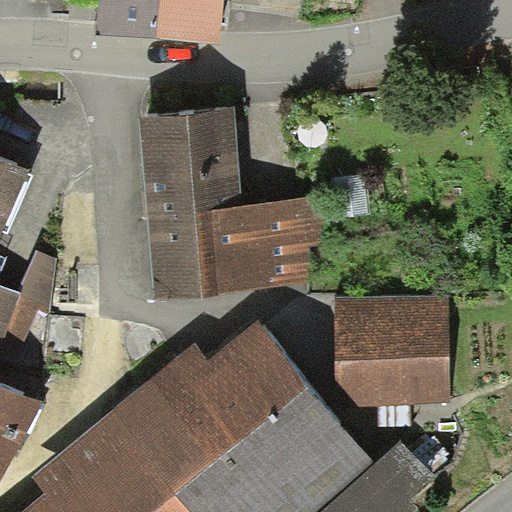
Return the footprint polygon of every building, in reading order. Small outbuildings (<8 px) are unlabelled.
[(160,0),(99,0),(96,35),(157,37),(160,0)] [(160,0),(157,37),(219,43),(223,0),(160,0)] [(234,114),(141,121),(155,297),(318,285),(312,203),(242,209),(239,171),(234,114)] [(0,160),(0,234),(4,237),(31,172),(0,160)] [(0,246),(4,237),(0,234),(0,381),(8,385),(39,310),(48,311),(57,261),(38,255),(19,295),(0,288),(0,246)] [(336,299),(338,408),(451,405),(448,296),(336,299)] [(323,511),(377,468),(258,325),(211,364),(195,346),(112,415),(192,511),(323,511)] [(0,481),(40,407),(0,388),(0,481)] [(192,511),(112,415),(33,480),(49,499),(33,511),(192,511)] [(399,446),(377,468),(323,511),(418,511),(420,511),(411,501),(432,482),(399,446)]
